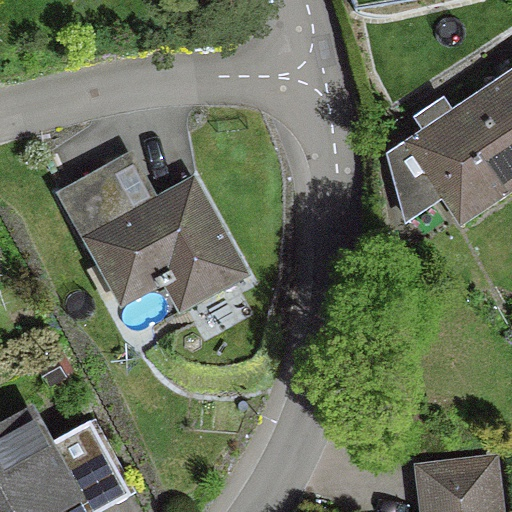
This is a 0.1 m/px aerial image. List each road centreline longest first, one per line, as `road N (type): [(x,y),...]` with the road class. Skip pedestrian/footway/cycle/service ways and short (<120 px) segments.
road 1 (residential): [(318,78),(329,180),(319,380),(259,511)]
road 2 (residential): [(0,115),(167,80),(318,78)]
